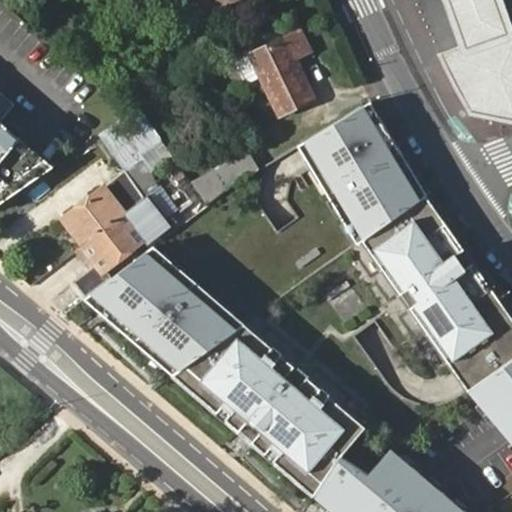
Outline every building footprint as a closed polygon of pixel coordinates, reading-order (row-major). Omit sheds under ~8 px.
[(192,0),(198,14),(233,0),(192,0)] [(445,0),(461,44),(437,52),(465,108),(511,118),(511,15),(506,0),(445,0)] [(280,115),(314,98),(296,60),(310,54),(301,33),(253,55),(280,115)] [(428,194),(372,101),(299,145),(363,241),(426,196),(428,194)] [(101,134),(127,171),(145,198),(147,196),(159,187),(147,154),(164,143),(139,107),(127,116),(101,134)] [(0,203),(54,166),(0,120),(0,203)] [(210,176),(221,194),(227,189),(245,178),(258,170),(246,150),(215,168),(217,172),(210,176)] [(145,198),(127,171),(113,182),(132,208),(145,198)] [(84,246),(132,208),(113,182),(64,220),(84,246)] [(132,208),(153,234),(167,223),(147,196),(145,198),(132,208)] [(469,255),(426,196),(363,241),(404,299),(469,255)] [(147,239),(153,234),(132,208),(84,246),(98,263),(104,272),(107,269),(147,239)] [(155,238),(170,227),(167,223),(153,234),(155,238)] [(175,374),(247,323),(155,245),(114,277),(88,297),(86,299),(175,374)] [(434,341),(500,299),(469,255),(404,299),(434,341)] [(76,281),(88,297),(114,277),(107,269),(104,272),(98,263),(76,281)] [(349,283),(327,294),(341,321),(363,310),(349,283)] [(470,391),(511,362),(511,316),(500,299),(434,341),(470,391)] [(264,450),(339,402),(247,323),(175,374),(264,450)] [(511,362),(470,391),(464,395),(511,445),(511,362)] [(264,450),(317,495),(343,456),(368,427),(339,402),(264,450)] [(452,497),(396,450),(373,474),(432,511),(452,497)] [(432,511),(373,474),(343,456),(317,495),(337,511),(432,511)] [(432,511),(469,511),(452,497),(432,511)]
